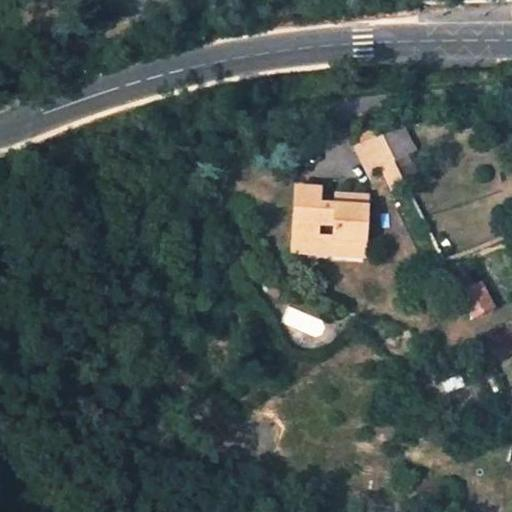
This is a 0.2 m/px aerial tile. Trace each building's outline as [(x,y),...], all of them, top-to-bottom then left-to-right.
[(401,126),(376,128),(394,162),(414,153),(401,126)] [(294,192),(292,221),(291,236),(313,238),(314,222),(333,224),(332,240),(331,254),(362,256),(367,196),(349,195),(348,204),(336,204),(319,202),(318,202),(319,188),(294,187),(294,192)] [(348,204),(349,195),(336,194),(336,204),(348,204)] [(291,236),(290,252),(331,254),(332,240),(313,238),(291,236)] [(482,284),(458,296),(470,320),(494,308),(482,284)] [(511,390),(503,394),(511,418),(511,390)]
